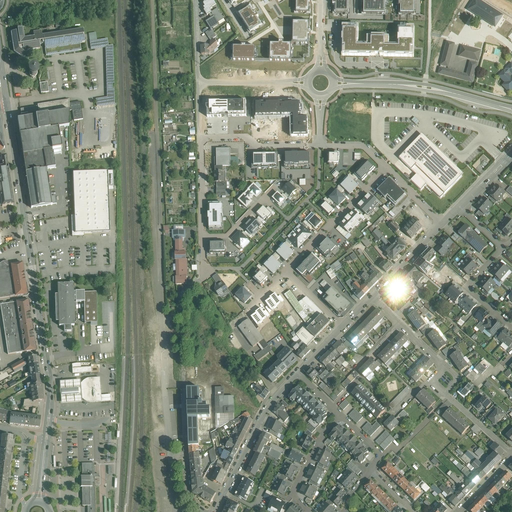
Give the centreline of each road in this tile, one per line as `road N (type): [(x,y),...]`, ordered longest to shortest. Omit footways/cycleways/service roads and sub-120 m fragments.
road 1 (tertiary): [(48,421),(48,371),(6,102)]
road 2 (residential): [(511,109),(424,87),(335,83)]
road 3 (residential): [(213,511),(269,403),(298,373)]
road 4 (residential): [(287,270),(386,167)]
road 5 (residential): [(319,145),(199,138)]
